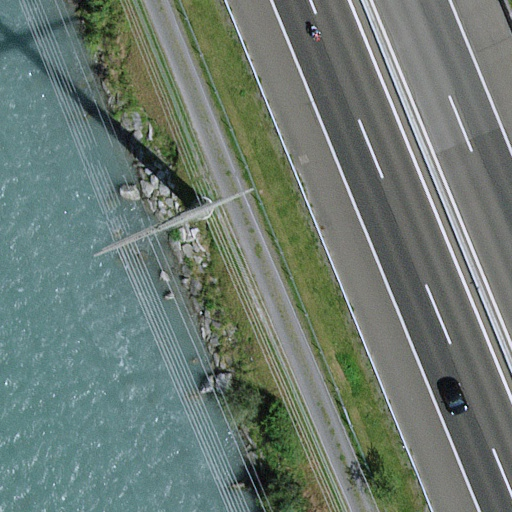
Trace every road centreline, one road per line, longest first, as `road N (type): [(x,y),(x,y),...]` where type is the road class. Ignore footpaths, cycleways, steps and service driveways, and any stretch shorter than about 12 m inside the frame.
road 1 (track): [(365,511),(160,0)]
road 2 (motorway): [(311,0),(511,494)]
road 3 (motorway): [(511,252),(408,0)]
